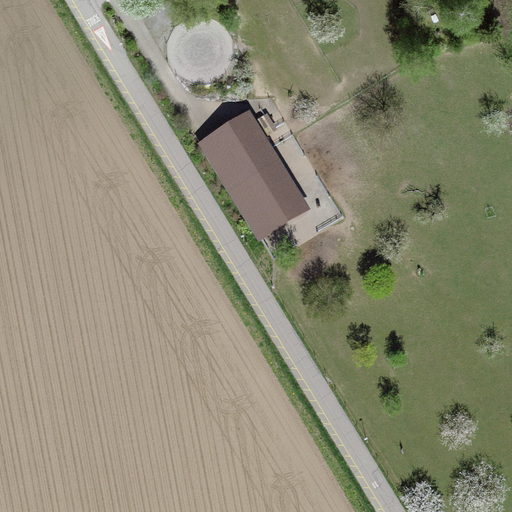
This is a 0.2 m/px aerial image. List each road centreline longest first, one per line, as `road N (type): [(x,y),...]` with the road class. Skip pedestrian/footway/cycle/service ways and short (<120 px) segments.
road 1 (residential): [(390,511),(78,0)]
road 2 (track): [(117,0),(170,87),(208,127)]
